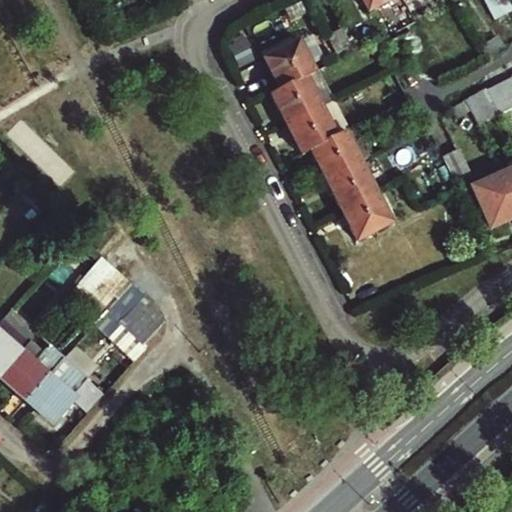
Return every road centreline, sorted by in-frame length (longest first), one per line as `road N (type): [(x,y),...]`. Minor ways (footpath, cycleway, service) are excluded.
road 1 (residential): [(511,274),(405,357),(364,362),(349,349),(201,67),(204,22),(233,0)]
road 2 (primary): [(511,350),(328,511)]
road 3 (primary): [(397,511),(511,409)]
